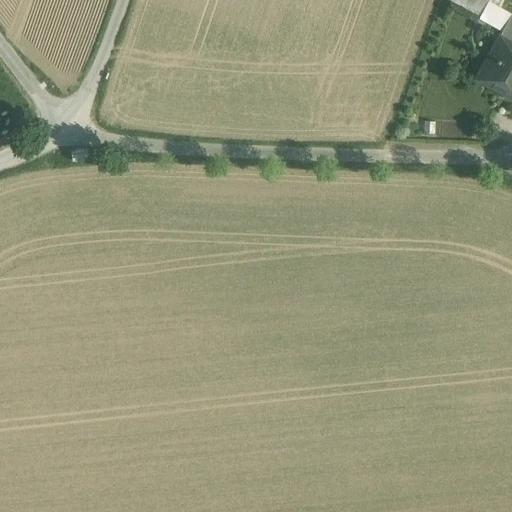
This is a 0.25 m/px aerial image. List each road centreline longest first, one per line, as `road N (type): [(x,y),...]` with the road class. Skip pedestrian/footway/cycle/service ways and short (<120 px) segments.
road 1 (unclassified): [(71,140),(502,153)]
road 2 (unclassified): [(71,140),(119,0)]
road 3 (residential): [(0,43),(71,140)]
